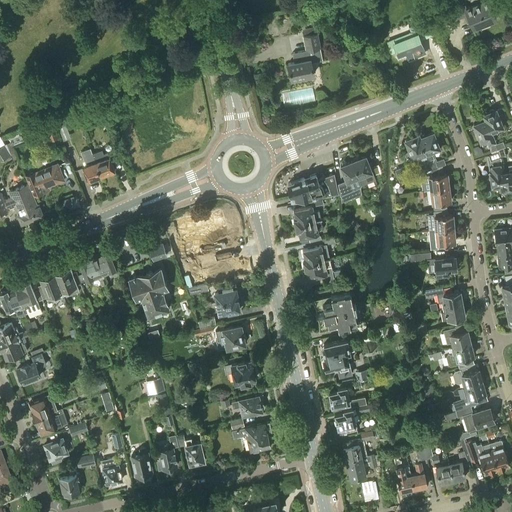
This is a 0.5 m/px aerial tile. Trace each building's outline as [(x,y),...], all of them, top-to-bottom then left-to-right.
[(465,5),(462,6),(460,3),(453,6),(454,9),(451,11),(454,19),(465,15),(467,22),(470,21),(473,27),(496,18),(488,0),(470,0),(472,4),(465,6),(465,5)] [(416,30),(409,33),(387,41),(391,52),(396,50),(398,55),(411,50),(414,57),(425,53),(419,40),(433,34),(427,19),(414,25),(416,30)] [(306,49),(292,52),(294,62),(287,63),(291,78),(313,74),(311,62),(322,59),(320,47),(317,32),(303,35),(306,49)] [(486,119),(492,135),(497,133),(496,129),(502,126),(495,109),(483,114),(485,119),(486,119)] [(486,119),(485,119),(474,124),(482,145),(494,140),(492,135),(486,119)] [(55,127),(45,131),(49,141),(59,137),(55,127)] [(431,169),(438,167),(431,151),(439,147),(433,132),(420,137),(431,169)] [(431,169),(420,137),(419,134),(405,139),(409,149),(404,151),(407,159),(412,157),(412,158),(419,155),(426,171),(431,169)] [(496,143),(498,149),(503,147),(505,147),(503,141),(496,143)] [(6,143),(0,147),(0,146),(0,147),(6,156),(10,154),(6,143)] [(498,149),(496,143),(488,145),(490,151),(498,149)] [(83,150),(88,164),(82,166),(88,180),(100,176),(92,154),(90,148),(83,150)] [(92,154),(100,176),(115,170),(107,152),(103,153),(101,150),(92,154)] [(499,151),(491,153),(488,155),(490,161),(500,157),(499,154),(499,151)] [(353,160),(359,176),(363,174),(366,182),(375,179),(365,155),(353,160)] [(359,176),(353,160),(340,165),(346,181),(347,181),(349,185),(355,182),(353,178),(359,176)] [(505,190),(503,173),(501,163),(489,165),(492,187),(500,186),(500,191),(505,190)] [(511,163),(507,165),(508,172),(503,173),(505,190),(511,188),(511,163)] [(25,176),(28,184),(31,191),(33,196),(33,195),(49,189),(46,183),(55,179),(57,183),(64,181),(58,164),(35,173),(35,172),(25,176)] [(394,169),(399,181),(410,177),(406,165),(394,169)] [(438,167),(431,169),(432,175),(428,175),(430,189),(449,187),(447,173),(443,173),(442,165),(438,167)] [(317,199),(324,197),(326,197),(325,195),(338,193),(334,173),(317,179),(315,173),(309,176),(308,173),(303,174),(304,177),(287,183),(291,199),(311,195),(312,199),(317,198),(317,199)] [(31,191),(28,184),(9,192),(10,197),(4,199),(1,191),(0,191),(0,213),(8,210),(8,209),(14,207),(21,224),(34,219),(31,210),(32,210),(25,194),(31,191)] [(449,187),(430,189),(433,211),(447,209),(446,201),(450,201),(449,187)] [(33,196),(31,191),(25,194),(32,210),(31,210),(34,219),(43,215),(38,204),(37,205),(33,195),(33,196)] [(64,208),(66,207),(76,203),(73,195),(60,200),(64,208)] [(310,200),(312,199),(311,195),(291,199),(292,204),(310,200)] [(317,198),(312,199),(310,200),(311,205),(312,205),(323,203),(325,202),(324,197),(317,199),(317,198)] [(294,224),(320,218),(318,210),(313,211),(312,205),(311,205),(293,209),(295,217),(293,218),(294,224)] [(447,209),(433,211),(434,214),(429,215),(427,216),(429,230),(453,228),(452,214),(447,214),(447,209)] [(227,248),(219,216),(186,224),(187,227),(177,229),(183,258),(191,256),(195,272),(228,265),(225,249),(227,248)] [(298,229),(300,237),(318,233),(317,227),(322,226),(320,218),(294,224),(296,230),(298,229)] [(496,241),(511,239),(511,226),(511,227),(493,228),(495,241),(496,241)] [(453,228),(429,230),(429,236),(436,236),(436,243),(455,242),(453,228)] [(322,239),(323,245),(336,242),(335,236),(322,239)] [(511,251),(511,239),(496,241),(497,253),(511,251)] [(164,242),(159,244),(150,247),(154,259),(168,255),(164,242)] [(303,263),(329,258),(327,250),(322,251),(321,245),(302,249),(304,255),(302,259),(303,263)] [(94,256),(105,284),(107,283),(104,275),(109,273),(110,276),(118,272),(109,249),(101,253),(94,256)] [(435,263),(436,271),(436,277),(448,276),(448,269),(456,269),(455,255),(434,257),(431,258),(430,251),(415,253),(416,260),(427,258),(428,264),(435,263)] [(511,251),(497,253),(498,265),(504,265),(504,273),(511,271),(511,251)] [(105,284),(94,256),(87,259),(87,258),(78,261),(83,273),(77,275),(80,282),(86,280),(86,282),(100,277),(103,284),(105,284)] [(329,258),(303,263),(305,268),(307,271),(309,277),(327,273),(326,267),(331,266),(329,258)] [(70,267),(55,273),(66,301),(68,300),(66,295),(79,290),(77,284),(81,283),(80,282),(77,275),(76,271),(72,273),(70,267)] [(148,316),(169,309),(162,290),(168,288),(161,267),(129,278),(136,299),(142,297),(148,316)] [(329,272),(330,278),(342,276),(341,269),(329,272)] [(66,301),(55,273),(39,279),(48,300),(50,301),(61,296),(63,302),(66,301)] [(504,297),(511,295),(511,273),(504,275),(506,284),(501,285),(504,297)] [(22,311),(23,315),(28,314),(27,312),(40,307),(38,301),(43,299),(39,289),(34,291),(30,280),(21,284),(22,284),(14,287),(22,307),(24,306),(26,310),(22,311)] [(188,287),(190,294),(209,290),(207,283),(188,287)] [(217,302),(238,298),(235,288),(233,289),(232,285),(218,288),(219,292),(214,293),(217,302)] [(462,303),(459,290),(458,291),(457,290),(454,290),(453,292),(443,294),(441,286),(424,289),(426,296),(437,294),(439,302),(442,301),(443,307),(462,303)] [(22,307),(14,287),(7,290),(7,289),(0,292),(0,302),(3,302),(6,311),(14,307),(17,315),(21,316),(23,315),(22,311),(26,310),(24,306),(22,307)] [(331,294),(331,296),(312,300),(313,302),(314,305),(315,308),(316,311),(315,312),(316,319),(318,319),(318,322),(319,324),(319,326),(319,329),(319,331),(338,327),(338,328),(350,326),(350,324),(360,322),(359,315),(355,316),(354,311),(356,310),(355,303),(353,303),(350,290),(331,294)] [(238,298),(217,302),(219,311),(220,314),(223,313),(224,315),(238,311),(237,308),(240,307),(238,298)] [(462,303),(443,307),(444,311),(441,312),(442,320),(464,315),(462,303)] [(101,308),(95,311),(98,320),(105,317),(101,308)] [(216,324),(214,317),(199,320),(200,327),(216,324)] [(0,343),(19,336),(19,333),(17,334),(11,321),(1,325),(0,322),(0,343)] [(33,330),(30,322),(30,321),(24,323),(26,330),(23,332),(24,336),(28,334),(27,332),(33,330)] [(452,347),(470,342),(467,329),(466,330),(465,323),(454,325),(455,326),(443,329),(447,343),(451,342),(452,347)] [(245,343),(241,324),(219,329),(222,339),(218,340),(220,348),(227,347),(245,343)] [(428,331),(427,324),(414,328),(415,334),(428,331)] [(193,330),(194,336),(214,330),(213,325),(193,330)] [(75,328),(69,330),(72,339),(78,337),(75,328)] [(159,335),(157,329),(147,332),(149,338),(159,335)] [(322,346),(324,356),(323,357),(321,360),(322,365),(325,367),(336,365),(339,376),(351,373),(346,352),(350,352),(349,350),(354,349),(352,339),(362,336),(361,329),(344,333),(345,338),(323,343),(322,346)] [(5,359),(24,352),(23,351),(28,350),(24,342),(23,343),(23,342),(26,340),(24,336),(23,332),(19,333),(19,336),(0,343),(0,346),(1,349),(2,349),(5,359)] [(470,342),(452,347),(453,352),(448,353),(447,355),(449,363),(451,365),(458,363),(459,366),(472,363),(470,356),(474,355),(470,342)] [(442,356),(441,350),(429,353),(429,356),(433,355),(434,359),(442,356)] [(34,362),(17,369),(22,382),(39,375),(37,370),(45,367),(42,360),(46,358),(44,351),(32,356),(34,362)] [(240,381),(241,385),(251,383),(250,379),(255,378),(251,360),(246,361),(246,360),(236,362),(236,363),(224,365),(226,373),(233,371),(235,382),(240,381)] [(472,363),(459,366),(460,369),(455,371),(453,374),(455,380),(458,382),(461,381),(462,386),(481,380),(478,368),(473,370),(472,363)] [(438,373),(439,379),(450,376),(448,370),(438,373)] [(161,377),(144,382),(147,396),(164,389),(161,377)] [(481,380),(462,386),(466,397),(453,401),(455,410),(471,406),(478,403),(475,395),(485,392),(481,380)] [(55,387),(57,393),(63,391),(61,385),(55,387)] [(338,389),(328,391),(331,405),(332,405),(333,409),(341,407),(340,403),(349,401),(346,385),(337,387),(338,389)] [(457,388),(449,390),(451,397),(460,394),(457,388)] [(165,392),(157,394),(162,414),(171,412),(165,392)] [(50,394),(29,402),(32,410),(31,411),(34,418),(56,409),(50,394)] [(222,406),(232,404),(233,408),(240,406),(242,415),(262,410),(264,407),(264,403),(260,402),(258,394),(231,401),(231,398),(220,400),(222,406)] [(352,405),(367,402),(365,395),(350,398),(352,405)] [(105,403),(107,410),(114,408),(112,401),(105,403)] [(357,405),(359,412),(368,410),(366,403),(357,405)] [(343,411),(334,413),(339,432),(357,428),(352,406),(343,408),(343,411)] [(471,406),(455,410),(449,413),(445,414),(447,419),(450,418),(457,416),(457,417),(462,415),(467,431),(478,427),(477,425),(494,420),(489,406),(473,411),(471,406)] [(56,409),(34,418),(36,424),(37,424),(41,432),(67,423),(63,411),(58,413),(56,409)] [(117,411),(119,417),(125,416),(124,409),(117,411)] [(161,420),(166,419),(167,426),(174,424),(171,414),(160,418),(161,420)] [(230,419),(232,430),(233,437),(246,434),(250,450),(270,446),(269,443),(272,440),(271,437),(268,435),(265,422),(245,426),(243,417),(230,419)] [(68,427),(71,435),(88,429),(85,421),(68,427)] [(346,459),(366,455),(364,443),(367,442),(366,440),(374,438),(374,435),(377,434),(376,428),(360,432),(361,438),(342,442),(346,459)] [(491,429),(485,431),(487,438),(493,436),(491,429)] [(114,446),(120,445),(123,444),(120,431),(111,433),(114,446)] [(179,446),(185,445),(189,463),(204,460),(200,441),(191,443),(190,438),(185,439),(183,433),(176,434),(179,446)] [(60,455),(67,452),(62,437),(44,444),(49,459),(51,458),(52,463),(61,459),(60,455)] [(460,460),(448,462),(452,479),(465,477),(463,467),(470,465),(468,462),(471,461),(465,442),(464,438),(460,440),(462,451),(458,452),(460,460)] [(471,440),(465,442),(471,461),(478,459),(477,458),(479,457),(484,473),(497,469),(489,444),(482,446),(481,444),(476,445),(475,442),(472,442),(471,440)] [(501,440),(489,444),(497,469),(509,465),(501,440)] [(171,447),(170,443),(163,444),(164,449),(159,450),(161,459),(157,460),(159,468),(163,467),(163,468),(176,465),(172,447),(171,447)] [(431,446),(424,447),(427,459),(432,458),(433,463),(440,461),(438,454),(433,455),(431,446)] [(145,447),(143,447),(139,448),(140,453),(132,455),(136,475),(151,471),(147,452),(146,452),(145,447)] [(417,473),(411,474),(414,488),(427,485),(424,471),(423,471),(421,461),(421,460),(427,459),(424,447),(415,449),(418,462),(414,463),(417,473)] [(378,452),(366,455),(346,459),(350,479),(366,475),(363,462),(369,461),(371,467),(379,465),(379,455),(378,452)] [(76,457),(79,467),(96,463),(93,453),(76,457)] [(122,480),(118,464),(115,465),(113,457),(101,460),(103,467),(102,467),(104,474),(102,475),(104,483),(106,482),(106,483),(122,480)] [(452,479),(448,462),(435,465),(439,482),(452,479)] [(411,474),(410,469),(405,470),(404,465),(395,467),(398,477),(397,477),(400,491),(414,488),(411,474)] [(69,469),(70,474),(59,476),(63,493),(81,489),(79,480),(81,480),(79,472),(76,472),(75,468),(69,469)] [(0,473),(0,491),(12,487),(6,472),(0,473)] [(376,488),(374,477),(360,480),(364,498),(374,496),(373,489),(376,488)] [(276,511),(274,501),(252,506),(252,509),(239,511),(276,511)]
